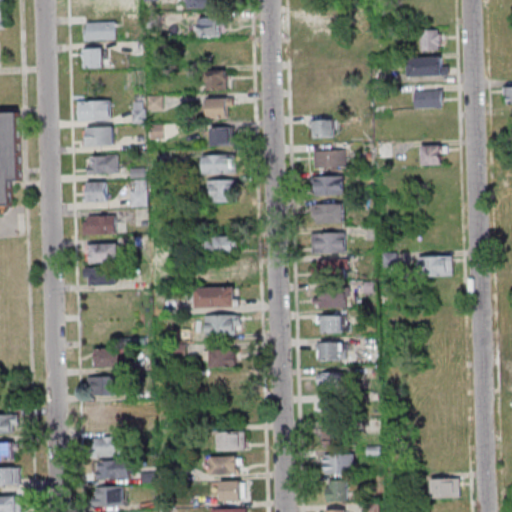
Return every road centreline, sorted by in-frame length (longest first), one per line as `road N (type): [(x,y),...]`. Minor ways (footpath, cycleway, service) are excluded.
road 1 (residential): [(55,511),(36,0)]
road 2 (residential): [(484,511),(469,0)]
road 3 (residential): [(285,511),(274,0)]
